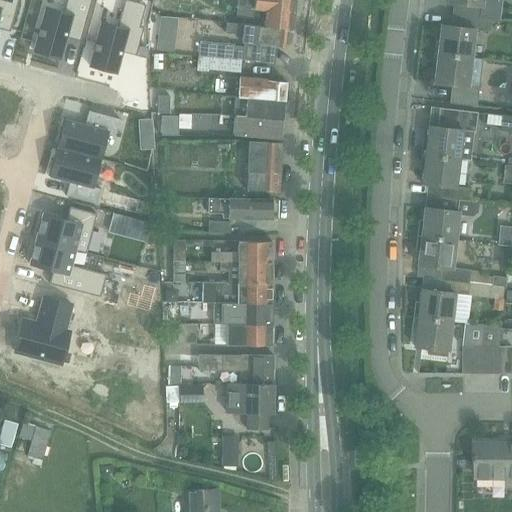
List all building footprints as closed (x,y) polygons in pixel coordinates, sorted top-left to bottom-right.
[(0,0),(0,24),(10,27),(17,0),(0,0)] [(45,7),(33,51),(60,58),(66,37),(80,40),(90,0),(65,0),(62,12),(45,7)] [(100,22),(89,66),(116,73),(122,52),(135,55),(143,27),(139,26),(145,4),(128,0),(123,0),(117,26),(100,22)] [(267,10),(294,13),(295,0),(238,0),(238,4),(267,10)] [(447,0),(447,2),(465,4),(463,15),(498,20),(500,0),(447,0)] [(267,10),(238,4),(236,18),(253,20),(254,10),(266,11),(265,27),(292,30),(294,13),(267,10)] [(436,53),(472,58),(475,31),(490,32),(491,20),(498,21),(498,20),(463,15),(462,28),(440,25),(436,53)] [(241,43),(263,45),(290,48),(292,30),(265,27),(226,23),(225,34),(242,35),(241,43)] [(200,41),(198,56),(242,60),(243,46),(233,45),(233,44),(200,41)] [(476,106),(478,87),(469,86),(472,58),(436,53),(433,82),(451,84),(449,103),(476,106)] [(208,73),(208,70),(241,74),(242,60),(198,56),(197,72),(208,73)] [(241,78),(239,97),(284,101),(285,82),(241,78)] [(157,114),(169,114),(170,96),(157,96),(157,114)] [(256,116),(282,118),(284,101),(239,97),(239,99),(237,98),(235,116),(245,116),(256,116)] [(64,118),(55,149),(100,161),(108,132),(116,134),(120,119),(88,110),(84,124),(64,118)] [(428,126),(425,154),(460,158),(470,160),(473,140),(474,140),(476,120),(438,115),(437,127),(428,126)] [(179,116),(161,116),(162,137),(179,137),(179,116)] [(235,116),(233,135),(280,140),(282,118),(256,116),(245,116),(235,116)] [(511,117),(501,116),(500,131),(511,131),(511,117)] [(149,121),(138,121),(138,134),(150,133),(149,121)] [(246,190),(259,191),(279,192),(282,142),(248,141),(246,190)] [(55,149),(48,176),(69,182),(65,195),(97,204),(101,189),(93,187),(100,161),(55,149)] [(456,187),(460,158),(425,154),(421,183),(442,186),(441,198),(469,200),(470,188),(456,187)] [(456,239),(459,215),(472,217),(478,213),(479,203),(469,201),(469,200),(441,198),(439,210),(425,208),(421,234),(456,239)] [(272,200),(230,200),(208,199),(208,212),(226,212),(226,219),(272,219),(272,200)] [(42,214),(35,239),(75,249),(86,252),(96,214),(69,207),(66,220),(42,214)] [(113,213),(110,225),(127,230),(130,217),(113,213)] [(230,222),(200,222),(200,233),(230,233),(230,222)] [(442,278),(469,282),(471,269),(452,267),(456,239),(421,234),(418,264),(443,267),(442,278)] [(35,239),(29,263),(52,270),(48,283),(99,297),(105,274),(71,265),(75,249),(35,239)] [(173,241),(173,259),(185,259),(185,241),(173,241)] [(271,241),(251,241),(237,241),(236,253),(211,253),(211,260),(271,260),(271,241)] [(173,259),(172,283),(185,283),(185,259),(173,259)] [(271,281),(271,260),(211,260),(211,263),(219,263),(219,273),(228,273),(228,280),(271,281)] [(492,276),(491,284),(505,286),(506,278),(492,276)] [(469,282),(442,278),(440,292),(420,289),(417,317),(451,321),(454,293),(468,294),(469,282)] [(236,302),(271,302),(271,281),(228,280),(228,283),(203,283),(202,300),(236,302)] [(22,319),(14,351),(60,364),(69,332),(64,330),(71,304),(43,297),(38,315),(40,316),(38,323),(22,319)] [(493,298),(492,308),(502,310),(503,299),(502,299),(493,298)] [(215,304),(215,325),(226,325),(270,326),(271,305),(215,304)] [(447,350),(449,331),(451,321),(417,317),(413,346),(447,350)] [(226,325),(226,346),(270,346),(270,326),(226,325)] [(475,347),(487,347),(498,347),(501,328),(477,325),(475,347)] [(177,344),(196,344),(197,326),(178,326),(177,344)] [(462,347),(462,374),(474,374),(474,347),(462,347)] [(474,347),(474,374),(487,374),(487,347),(475,347),(474,347)] [(498,347),(487,347),(487,374),(499,374),(498,347)] [(510,374),(510,354),(510,347),(498,347),(499,374),(510,374)] [(240,372),(240,384),(272,385),(273,356),(198,354),(198,371),(240,372)] [(248,415),(248,429),(268,430),(268,414),(272,414),(272,385),(240,384),(228,384),(227,414),(248,415)] [(179,386),(179,403),(201,402),(201,385),(179,386)] [(4,421),(0,435),(0,445),(11,449),(18,425),(4,421)] [(23,424),(19,438),(31,442),(27,456),(42,461),(50,432),(23,424)] [(511,443),(476,443),(476,477),(508,478),(507,485),(511,484),(511,443)] [(237,451),(220,451),(220,466),(236,467),(237,451)] [(217,511),(216,489),(183,490),(184,511),(217,511)]
